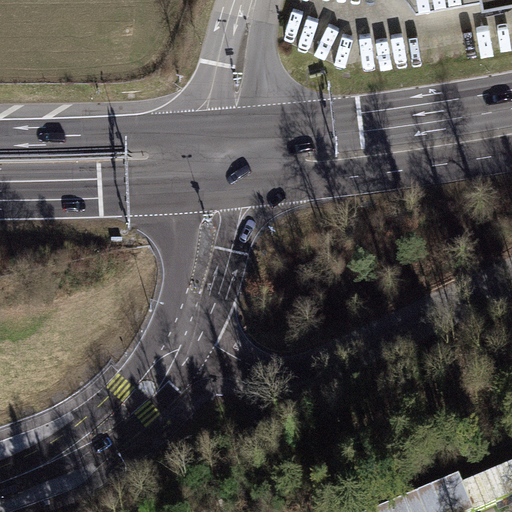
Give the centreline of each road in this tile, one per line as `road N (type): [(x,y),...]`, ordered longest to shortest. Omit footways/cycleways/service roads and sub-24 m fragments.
road 1 (unclassified): [(183,332),(252,365),(289,372),(511,273)]
road 2 (primary): [(240,185),(511,153)]
road 3 (primary): [(511,100),(248,129)]
road 4 (primary): [(0,483),(88,440),(153,382),(183,332)]
road 5 (motorway): [(207,131),(0,136)]
road 6 (motorway): [(0,191),(200,187)]
road 7 (primary): [(183,332),(210,298),(240,185)]
road 8 (primary): [(200,187),(182,289),(183,332)]
road 9 (residential): [(236,0),(207,131)]
road 10 (residential): [(248,129),(269,0)]
